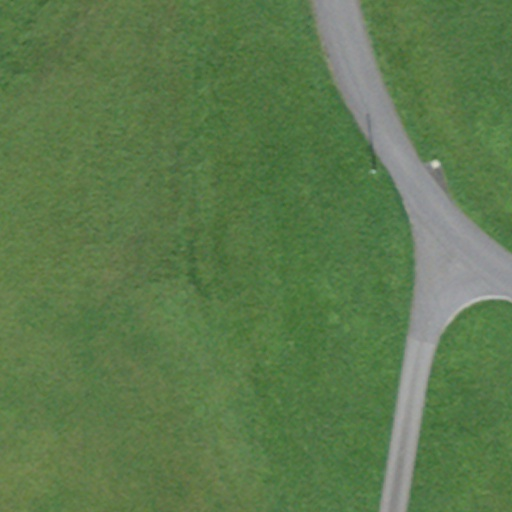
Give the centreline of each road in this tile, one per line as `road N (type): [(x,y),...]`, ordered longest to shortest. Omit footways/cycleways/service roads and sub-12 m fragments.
road 1 (unclassified): [(336,0),(392,149),(451,236),(511,280)]
road 2 (track): [(394,511),(435,269),(451,236)]
